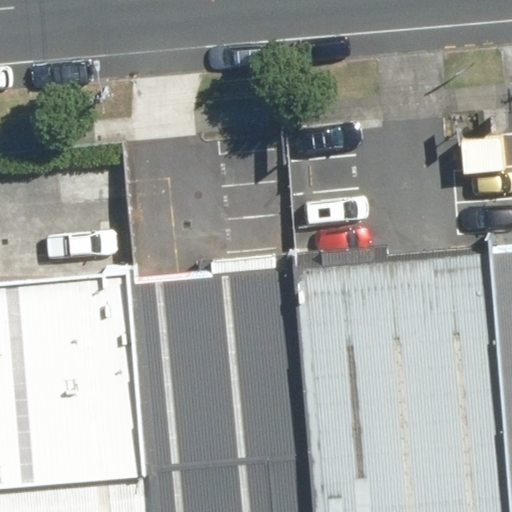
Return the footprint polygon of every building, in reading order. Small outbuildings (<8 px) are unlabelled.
[(511,239),(493,241),(511,463),(511,239)] [(511,463),(493,241),(293,258),(315,511),(501,511),(511,511),(511,463)] [(315,511),(293,258),(132,272),(155,461),(159,511),(315,511)] [(0,273),(0,475),(155,461),(132,272),(129,265),(0,273)] [(0,511),(159,511),(155,461),(0,475),(0,511)]
